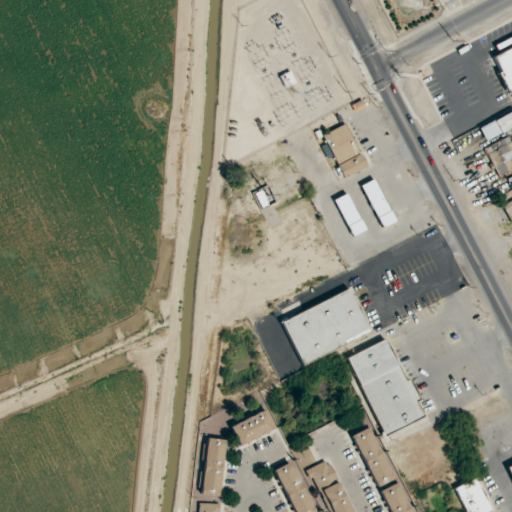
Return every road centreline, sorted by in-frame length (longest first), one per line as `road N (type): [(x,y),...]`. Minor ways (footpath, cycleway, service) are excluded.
road 1 (secondary): [(511,327),(342,0)]
road 2 (tertiary): [(378,69),(509,0)]
